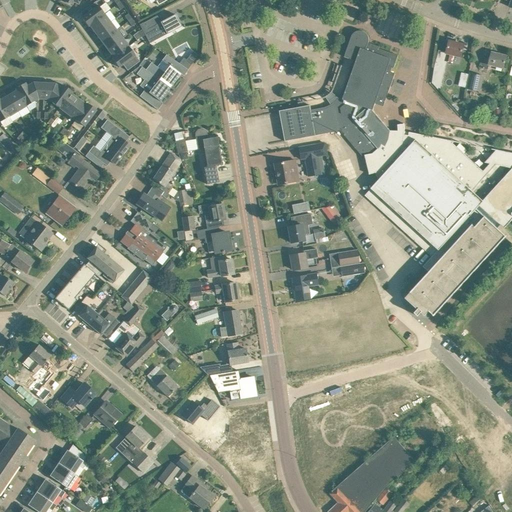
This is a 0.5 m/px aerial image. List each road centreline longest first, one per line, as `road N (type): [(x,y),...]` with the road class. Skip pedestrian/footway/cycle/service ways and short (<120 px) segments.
road 1 (secondary): [(278,396),(225,69)]
road 2 (residential): [(249,511),(225,472),(27,304)]
road 3 (residential): [(278,396),(432,352),(511,426)]
road 4 (residential): [(0,53),(23,15),(41,15),(97,81),(161,127)]
road 5 (unclassified): [(27,304),(161,127)]
road 6 (residential): [(0,511),(49,438),(0,395)]
